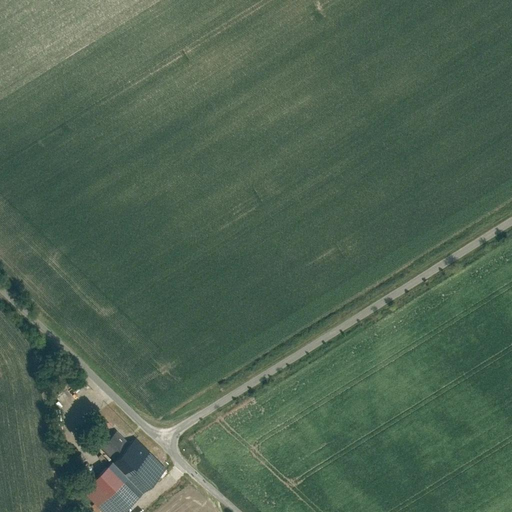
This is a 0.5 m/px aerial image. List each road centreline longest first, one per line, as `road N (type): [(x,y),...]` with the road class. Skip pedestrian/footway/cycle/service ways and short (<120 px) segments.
road 1 (unclassified): [(511,220),(158,442)]
road 2 (unclassified): [(0,288),(158,442)]
